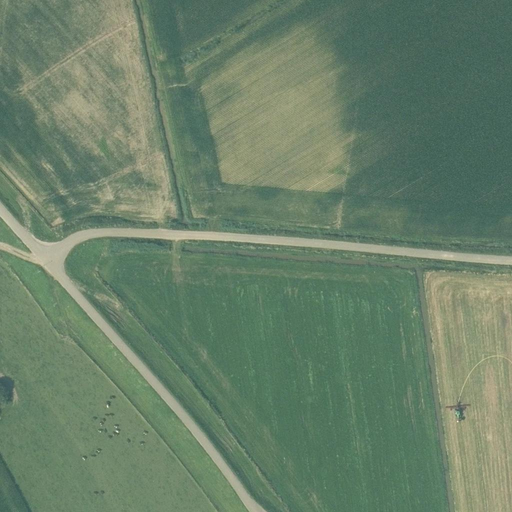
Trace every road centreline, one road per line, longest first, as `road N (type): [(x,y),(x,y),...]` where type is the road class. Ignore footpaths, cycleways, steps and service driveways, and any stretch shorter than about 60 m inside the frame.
road 1 (unclassified): [(41,252),(90,234),(184,235),(511,260)]
road 2 (tertiary): [(255,511),(41,252)]
